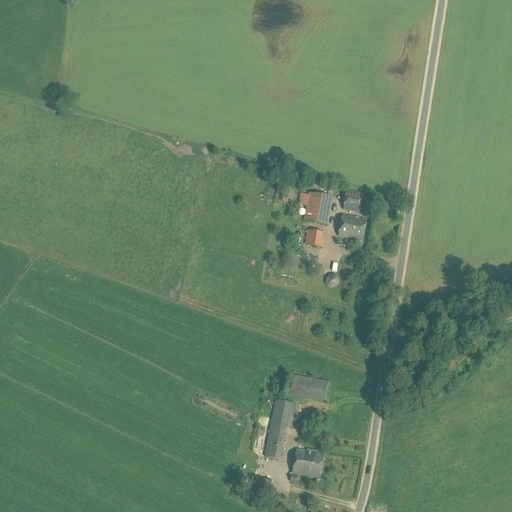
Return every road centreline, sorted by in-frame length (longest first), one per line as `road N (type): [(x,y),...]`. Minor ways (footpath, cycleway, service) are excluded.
road 1 (unclassified): [(359,511),(442,0)]
road 2 (track): [(380,394),(425,385),(511,317)]
